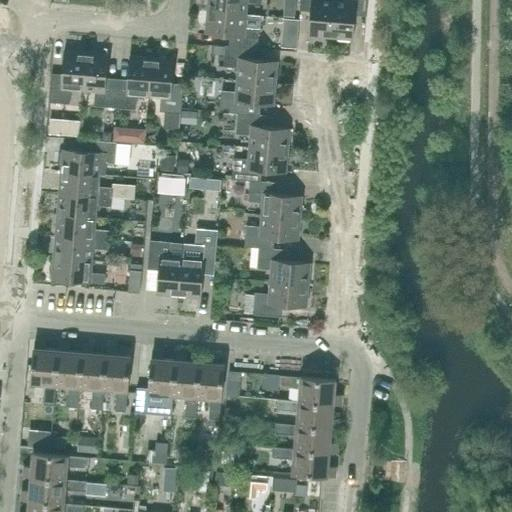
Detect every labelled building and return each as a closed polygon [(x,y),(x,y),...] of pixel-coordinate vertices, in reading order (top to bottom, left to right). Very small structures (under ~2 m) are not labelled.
[(262,4),(261,0),(208,0),(207,11),(246,15),(247,3),(262,4)] [(300,0),(300,4),(311,5),(309,36),(331,37),(333,0),(300,0)] [(367,0),(346,0),(345,0),(333,0),(331,37),(353,39),(356,9),(367,9),(367,0)] [(245,27),(246,15),(207,11),(205,33),(236,36),(235,46),(248,48),(258,49),(259,28),(245,27)] [(248,48),(235,46),(225,46),(224,66),(238,68),(237,80),(276,83),(278,61),(247,59),(248,48)] [(83,90),(86,52),(64,50),(61,81),(51,80),(49,102),(70,104),(71,89),(83,90)] [(106,85),(108,54),(86,52),(83,90),(95,91),(94,106),(115,108),(116,86),(106,85)] [(149,96),(152,58),(130,56),(127,87),(116,86),(115,108),(136,109),(137,95),(149,96)] [(172,90),(174,60),(152,58),(149,96),(161,97),(160,111),(181,113),(183,91),(172,90)] [(274,105),(276,83),(237,80),(236,92),(222,90),(220,111),(238,113),(242,113),(243,103),(274,105)] [(260,115),(242,113),(238,113),(236,134),(251,135),(250,147),(288,151),(290,129),(259,126),(260,115)] [(123,134),(122,157),(138,157),(139,134),(123,134)] [(116,142),(112,142),(94,141),(93,152),(63,149),(61,171),(99,174),(100,162),(115,163),(116,142)] [(286,173),(288,151),(250,147),(249,159),(234,158),(232,179),(250,180),(254,181),(255,170),(286,173)] [(165,187),(192,188),(193,170),(166,169),(165,187)] [(98,186),(99,174),(61,171),(59,193),(112,197),(113,188),(98,186)] [(272,182),(254,181),(250,180),(249,201),(263,202),(262,214),(300,218),(302,196),(271,193),(272,182)] [(111,206),(112,197),(59,193),(57,214),(96,217),(97,205),(111,206)] [(95,230),(96,217),(57,214),(55,236),(108,240),(109,231),(95,230)] [(298,240),(300,218),(262,214),(261,226),(247,225),(245,246),(259,247),(267,248),(268,237),(298,240)] [(218,230),(197,228),(194,258),(182,257),(179,296),(201,298),(204,267),(215,268),(218,230)] [(108,249),(108,240),(55,236),(54,257),(92,260),(93,248),(108,249)] [(170,256),(171,242),(150,240),(149,262),(159,263),(157,294),(179,296),(182,257),(170,256)] [(281,249),(267,248),(259,247),(257,268),(271,269),(270,281),(309,285),(311,263),(280,260),(281,249)] [(91,272),(92,260),(54,257),(52,279),(90,282),(105,283),(106,274),(91,272)] [(140,293),(142,271),(130,270),(129,292),(140,293)] [(307,307),(309,285),(270,281),(269,293),(255,292),(253,314),(277,316),(277,304),(307,307)] [(45,348),(46,341),(35,340),(35,347),(34,347),(31,383),(46,384),(44,405),(54,405),(56,385),(59,349),(45,348)] [(69,350),(70,343),(59,342),(59,349),(56,385),(70,386),(68,407),(78,407),(80,387),(83,351),(69,350)] [(93,352),(94,345),(83,344),(83,351),(80,387),(93,388),(92,409),(102,409),(104,389),(107,353),(93,352)] [(117,354),(118,347),(107,346),(107,353),(104,389),(117,390),(116,411),(126,412),(128,391),(131,356),(117,354)] [(163,358),(163,351),(153,350),(152,357),(149,388),(137,387),(135,412),(148,413),(150,393),(163,394),(162,415),(172,416),(173,395),(176,359),(163,358)] [(187,360),(187,353),(177,352),(176,359),(173,395),(187,396),(185,417),(195,417),(197,397),(200,361),(199,361),(187,360)] [(211,362),(211,355),(200,354),(199,361),(200,361),(197,397),(211,398),(209,419),(220,420),(221,399),(222,399),(225,364),(211,362)] [(300,377),(280,376),(279,386),(299,387),(298,401),(334,404),(342,405),(343,394),(335,394),(337,380),(300,377)] [(334,404),(298,401),(278,399),(277,410),(297,411),(296,425),(332,428),(340,429),(341,418),(333,418),(334,404)] [(332,428),(296,425),(276,423),(275,434),(295,435),(294,449),(330,452),(338,453),(339,442),(331,442),(332,428)] [(51,429),(29,427),(27,445),(50,446),(51,429)] [(79,438),(77,452),(97,453),(98,440),(79,438)] [(147,449),(146,462),(166,463),(167,446),(156,445),(156,450),(147,449)] [(330,452),(294,449),(274,447),(273,457),(293,459),(292,473),(328,476),(336,477),(337,466),(329,466),(330,452)] [(68,456),(68,455),(32,452),(31,467),(24,466),(23,476),(30,477),(66,480),(67,466),(87,468),(88,458),(68,456)] [(164,466),(162,490),(175,491),(177,467),(164,466)] [(140,475),(127,473),(126,483),(139,484),(140,475)] [(297,478),(272,476),(271,489),(296,490),(296,483),(297,478)] [(86,482),(66,480),(30,477),(29,490),(22,490),(21,500),(28,501),(64,504),(65,490),(85,492),(86,482)] [(245,496),(254,496),(255,488),(266,489),(267,478),(247,477),(245,496)] [(307,484),(296,483),(296,490),(296,494),(306,495),(307,484)] [(83,511),(84,505),(64,504),(28,501),(27,511),(83,511)]
